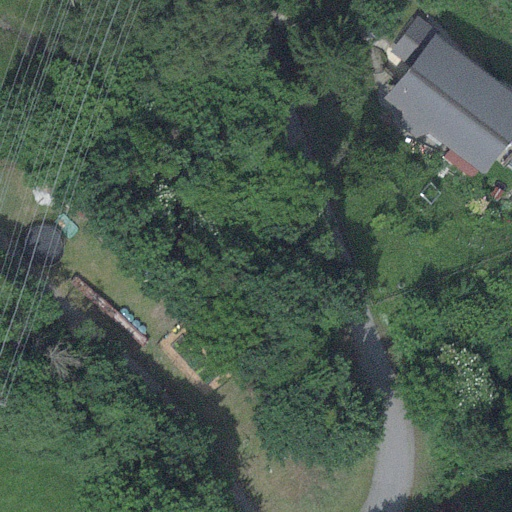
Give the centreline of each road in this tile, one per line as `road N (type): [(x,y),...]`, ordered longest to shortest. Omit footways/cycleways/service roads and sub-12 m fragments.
road 1 (residential): [(237,0),(278,86),(386,393),(393,458),(379,511)]
road 2 (residential): [(237,511),(150,397),(0,259)]
